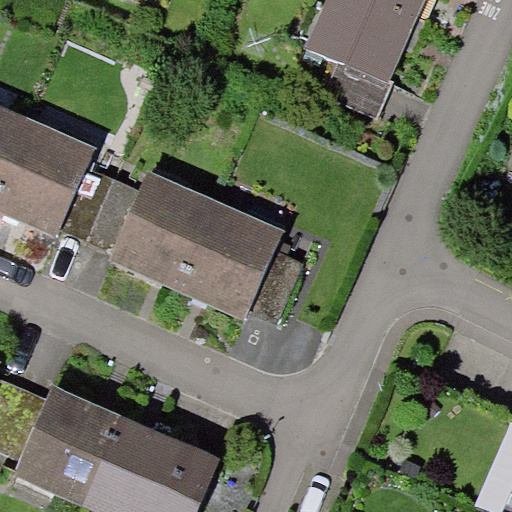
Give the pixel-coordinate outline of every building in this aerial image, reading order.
[(387,98),(414,33),(333,0),(322,0),(297,62),(387,98)] [(333,0),(414,33),(427,0),(333,0)] [(0,164),(14,132),(0,125),(0,164)] [(0,216),(51,238),(84,161),(14,132),(0,164),(0,216)] [(172,289),(205,212),(135,182),(102,259),(172,289)] [(242,319),(276,241),(205,212),(172,289),(242,319)] [(0,390),(10,368),(0,364),(0,390)] [(132,420),(62,391),(27,472),(97,502),(132,420)] [(208,511),(230,462),(132,420),(97,502),(120,511),(208,511)]
